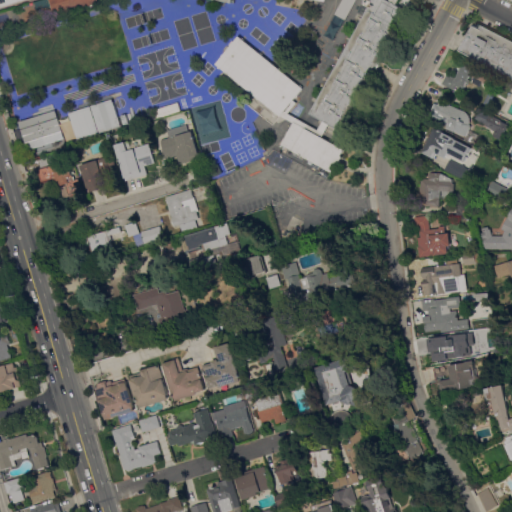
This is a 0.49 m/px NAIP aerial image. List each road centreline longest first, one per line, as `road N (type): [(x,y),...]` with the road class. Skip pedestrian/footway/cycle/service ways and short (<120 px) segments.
road 1 (residential): [(473,511),(401,339),(378,157),(458,0)]
road 2 (residential): [(339,422),(99,498)]
road 3 (residential): [(19,232),(197,179)]
road 4 (residential): [(64,381),(216,333)]
road 5 (secondary): [(64,381),(19,232)]
road 6 (secondary): [(103,511),(68,395)]
